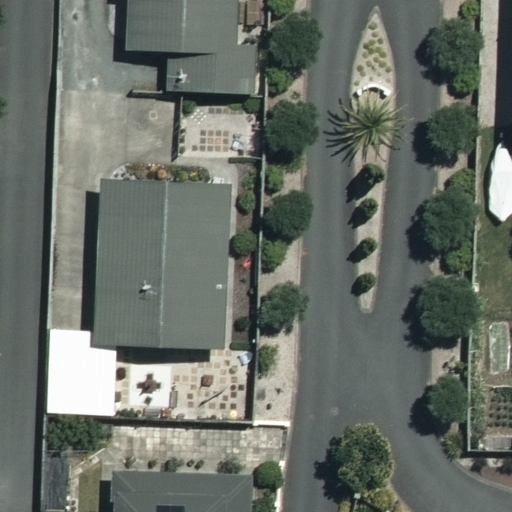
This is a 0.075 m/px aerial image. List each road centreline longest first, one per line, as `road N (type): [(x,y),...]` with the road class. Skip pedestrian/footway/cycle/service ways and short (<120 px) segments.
road 1 (residential): [(369,361),(337,315),(326,243),(329,56),(340,0)]
road 2 (residential): [(404,0),(415,59),(412,229),(397,314),(369,361)]
road 3 (residential): [(369,361),(411,459),(472,511)]
